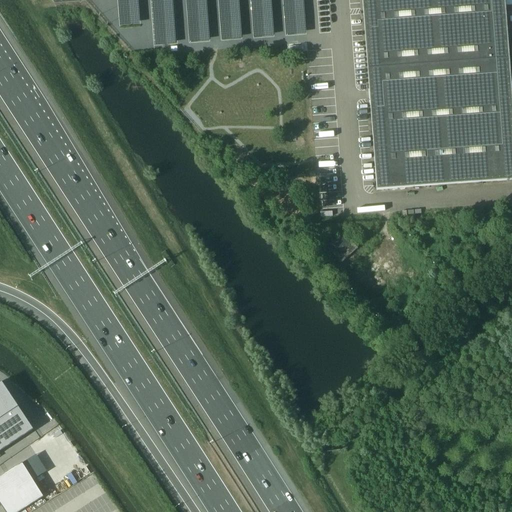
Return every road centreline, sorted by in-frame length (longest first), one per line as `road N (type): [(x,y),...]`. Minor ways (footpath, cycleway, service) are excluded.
road 1 (track): [(21,0),(295,453)]
road 2 (motorway): [(282,511),(0,71)]
road 3 (motorway): [(0,165),(223,511)]
road 4 (motorway): [(0,289),(49,315),(76,341),(194,511)]
road 5 (unknown): [(327,0),(342,182)]
